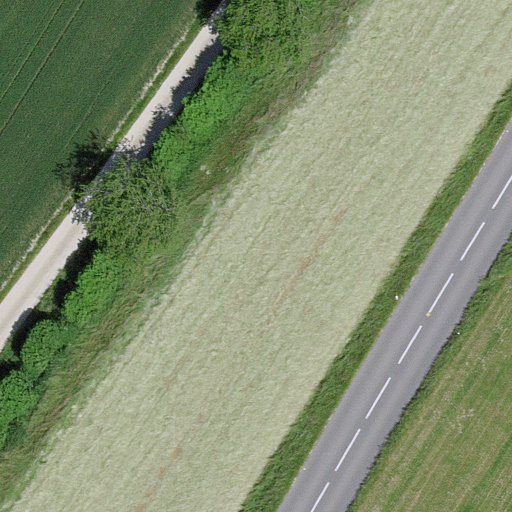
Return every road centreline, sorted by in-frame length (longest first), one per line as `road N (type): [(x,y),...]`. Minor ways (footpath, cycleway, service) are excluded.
road 1 (track): [(0,326),(241,0)]
road 2 (secondary): [(309,511),(511,189)]
